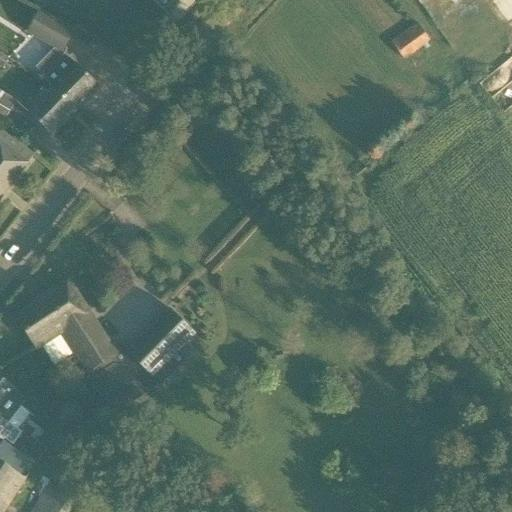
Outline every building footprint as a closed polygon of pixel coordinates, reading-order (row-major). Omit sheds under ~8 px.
[(40,12),(28,33),(62,52),(73,31),(40,12)] [(428,43),(416,25),(391,42),(403,60),(428,43)] [(43,77),(53,87),(76,109),(99,86),(75,64),(74,65),(64,55),(43,77)] [(51,136),(76,109),(53,87),(28,114),(36,122),(51,136)] [(18,103),(0,92),(0,121),(5,124),(18,103)] [(0,199),(34,156),(18,144),(2,131),(0,133),(0,199)] [(60,329),(79,355),(89,372),(93,376),(86,382),(117,413),(160,385),(186,359),(179,352),(195,335),(169,310),(127,353),(123,353),(120,353),(118,354),(114,356),(68,285),(19,317),(18,316),(17,317),(28,333),(37,345),(60,329)] [(15,389),(0,377),(0,438),(3,442),(5,439),(13,445),(21,435),(7,424),(26,401),(13,391),(15,389)] [(0,511),(4,511),(26,480),(0,461),(0,511)] [(68,511),(79,496),(55,480),(33,511),(68,511)]
